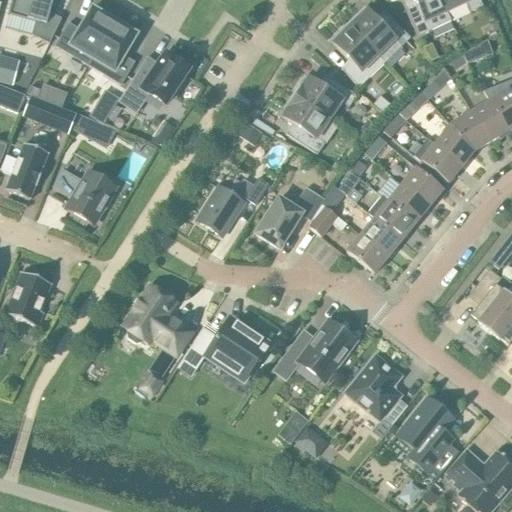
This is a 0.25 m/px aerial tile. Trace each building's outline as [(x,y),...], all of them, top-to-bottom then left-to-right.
[(53,0),(12,0),(8,15),(35,23),(32,37),(49,45),(61,20),(50,15),(53,0)] [(451,22),(446,13),(439,0),(408,0),(402,3),(418,37),(451,22)] [(439,0),(446,13),(466,4),(470,13),(482,8),(478,0),(439,0)] [(68,24),(54,48),(87,68),(115,20),(102,12),(100,15),(92,10),(79,31),(68,24)] [(377,57),(377,58),(384,65),(410,39),(383,12),(375,21),(366,12),(359,19),(357,17),(347,26),(377,57)] [(115,20),(87,68),(121,87),(135,64),(124,57),(136,36),(127,31),(129,28),(115,20)] [(362,72),(377,58),(377,57),(347,26),(338,35),(340,38),(333,45),(349,62),(341,70),(359,89),(369,80),(362,72)] [(431,44),(422,49),(431,63),(438,59),(431,44)] [(461,57),(466,65),(477,58),(472,50),(461,57)] [(0,56),(0,84),(12,87),(19,62),(0,56)] [(147,58),(117,104),(136,116),(149,97),(164,107),(188,71),(172,60),(165,56),(158,65),(147,58)] [(450,64),(455,71),(466,65),(461,57),(450,64)] [(424,60),(416,68),(422,75),(431,68),(424,60)] [(300,86),(292,97),(328,121),(340,103),(349,109),(356,97),(325,76),(318,86),(308,79),(302,88),(300,86)] [(489,103),(508,133),(511,130),(511,97),(511,95),(511,94),(511,82),(511,80),(482,91),(490,102),(489,103)] [(0,86),(0,108),(17,115),(25,96),(0,86)] [(421,95),(427,101),(437,93),(430,86),(421,95)] [(421,95),(411,104),(418,110),(427,101),(421,95)] [(316,140),(328,121),(292,97),(285,108),(288,110),(282,119),(292,125),(285,135),(317,156),(324,145),(316,140)] [(380,97),(373,106),(382,114),(389,105),(380,97)] [(31,99),(23,118),(67,136),(75,116),(31,99)] [(489,103),(471,114),(489,144),(508,133),(489,103)] [(96,105),(88,118),(103,126),(111,114),(96,105)] [(450,127),(473,154),(489,144),(471,114),(450,127)] [(79,118),(74,132),(109,146),(115,132),(79,118)] [(138,139),(162,151),(172,131),(148,119),(138,139)] [(255,120),(252,125),(272,136),(275,132),(255,120)] [(391,123),(383,133),(390,139),(398,129),(391,123)] [(244,124),(237,135),(254,145),(260,135),(244,124)] [(362,127),(353,138),(361,144),(369,133),(362,127)] [(450,127),(434,146),(461,168),(473,154),(450,127)] [(342,156),(353,137),(337,129),(327,148),(342,156)] [(378,139),(370,149),(364,156),(371,161),(377,155),(385,145),(378,139)] [(413,158),(420,163),(447,185),(461,168),(434,146),(427,141),(413,158)] [(11,177),(5,193),(29,202),(35,188),(36,188),(43,171),(42,170),(48,156),(23,146),(17,162),(13,160),(7,175),(11,177)] [(132,150),(116,177),(132,186),(147,159),(132,150)] [(358,163),(350,174),(357,179),(365,169),(358,163)] [(401,187),(428,209),(442,192),(415,169),(401,187)] [(63,173),(53,189),(74,201),(67,213),(71,215),(69,219),(85,228),(87,224),(91,227),(101,210),(105,211),(112,199),(108,197),(114,188),(90,174),(83,185),(63,173)] [(342,184),(337,191),(344,196),(344,195),(345,196),(350,190),(357,179),(350,174),(342,184)] [(255,207),(268,186),(258,180),(245,200),(255,207)] [(321,207),(330,212),(344,196),(337,191),(332,187),(321,207)] [(401,187),(387,203),(415,226),(428,209),(401,187)] [(243,205),(218,189),(196,223),(222,239),(243,205)] [(323,202),(312,194),(306,191),(293,210),(278,200),(255,236),(279,251),(301,217),(310,223),(323,202)] [(374,220),(401,242),(415,226),(387,203),(380,198),(367,215),(374,220)] [(307,228),(321,239),(332,225),(341,232),(346,226),(329,213),(330,212),(321,207),(307,228)] [(374,220),(360,237),(387,259),(401,242),(374,220)] [(511,235),(487,264),(497,273),(507,261),(511,265),(511,235)] [(387,259),(360,237),(346,254),(373,276),(387,259)] [(476,325),(487,334),(511,303),(511,285),(502,277),(499,280),(489,271),(472,292),(473,292),(474,292),(484,300),(470,318),(477,324),(476,325)] [(37,329),(43,314),(40,313),(50,286),(21,275),(5,316),(37,329)] [(150,288),(122,329),(127,333),(126,335),(127,340),(135,345),(140,344),(142,342),(147,346),(150,341),(176,358),(192,334),(167,317),(175,304),(172,302),(171,299),(163,294),(160,294),(150,288)] [(511,303),(487,334),(499,343),(500,342),(507,348),(511,341),(511,303)] [(228,318),(225,323),(215,337),(203,329),(176,369),(189,378),(207,352),(214,357),(211,362),(244,383),(269,346),(228,318)] [(303,332),(280,363),(273,373),(285,382),(298,365),(323,384),(336,366),(339,368),(348,356),(345,354),(354,342),(329,323),(315,341),(303,332)] [(270,354),(258,373),(263,377),(275,358),(270,354)] [(392,427),(407,408),(398,400),(400,398),(394,393),(393,387),(400,378),(375,358),(344,395),(379,423),(382,420),(392,427)] [(140,390),(152,398),(162,382),(150,375),(140,390)] [(427,400),(396,438),(412,451),(406,459),(426,475),(429,472),(438,479),(448,467),(459,454),(450,446),(452,443),(453,442),(452,441),(442,433),(453,420),(427,400)] [(295,413),(277,437),(290,446),(308,422),(295,413)] [(307,427),(293,446),(303,454),(305,452),(316,461),(329,444),(307,427)] [(466,453),(445,478),(462,493),(457,499),(472,511),(490,511),(511,487),(511,466),(497,453),(483,469),(466,453)] [(397,499),(409,509),(418,498),(420,499),(424,494),(422,493),(423,491),(411,482),(397,499)]
